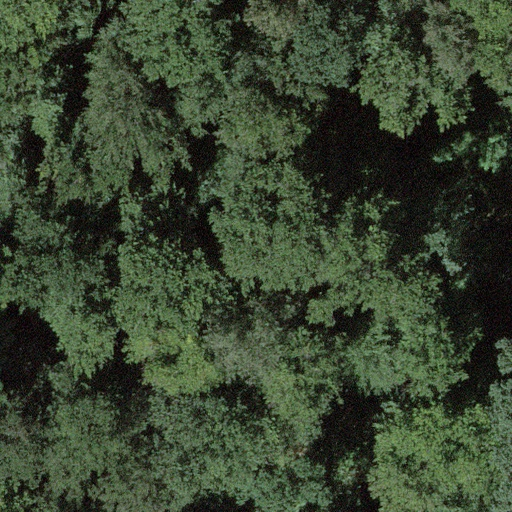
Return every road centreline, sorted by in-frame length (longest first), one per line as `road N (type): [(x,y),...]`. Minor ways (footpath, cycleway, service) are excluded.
road 1 (track): [(469,511),(186,340)]
road 2 (track): [(336,0),(511,72)]
